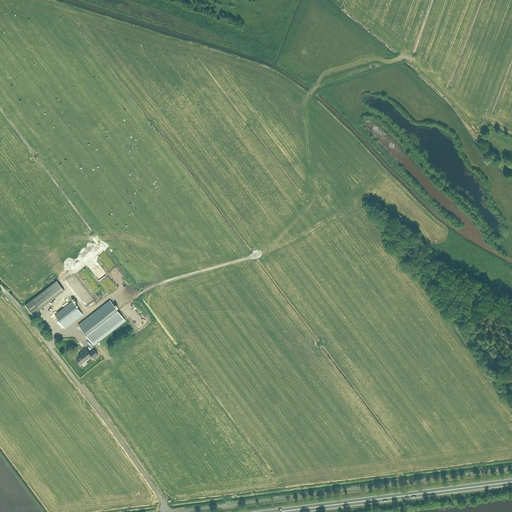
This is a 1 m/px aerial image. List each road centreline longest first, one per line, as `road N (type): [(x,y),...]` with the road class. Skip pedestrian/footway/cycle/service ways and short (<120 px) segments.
road 1 (unclassified): [(169,511),(511,468)]
road 2 (trunk): [(274,511),(511,481)]
